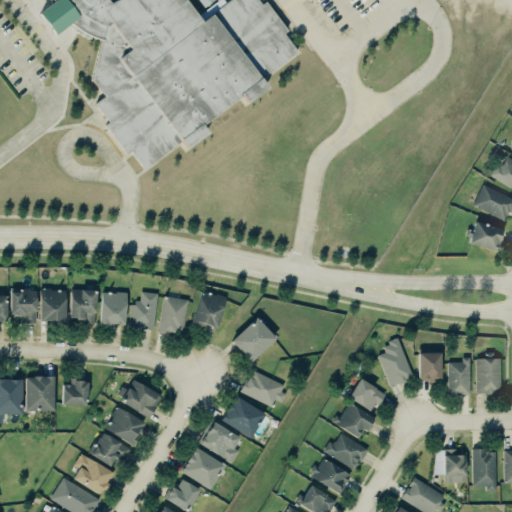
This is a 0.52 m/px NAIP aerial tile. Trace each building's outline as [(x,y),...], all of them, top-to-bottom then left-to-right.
[(143,168),(128,149),(124,151),(103,122),(106,119),(93,101),(102,94),(90,77),(99,38),(83,32),(68,20),(51,32),(37,10),(49,0),(184,0),(199,20),(225,0),(257,0),(260,3),(263,0),(264,0),(285,29),(282,31),(294,49),(260,76),(264,83),(244,100),(239,93),(200,122),(205,130),(184,145),(179,139),(143,168)] [(511,187),(488,173),(494,164),(497,166),(499,163),(500,164),(506,155),(511,158),(511,187)] [(511,197),(481,182),(470,204),(501,219),(506,209),(508,211),(511,203),(511,197)] [(473,220),(499,227),(496,239),(498,239),(495,249),(466,241),(468,235),(463,233),(465,227),(470,228),(473,220)] [(39,287),(39,321),(65,322),(65,287),(39,287)] [(97,287),(95,318),(121,320),(124,289),(97,287)] [(20,322),(35,322),(36,289),(9,288),(9,317),(20,317),(20,322)] [(77,324),(94,324),(95,289),(69,289),(68,317),(77,317),(77,324)] [(155,291),(151,328),(126,326),(129,303),(132,304),(133,299),(137,299),(138,289),(155,291)] [(191,320),(215,328),(225,297),(201,289),(191,320)] [(155,330),(161,294),(187,298),(181,330),(173,329),(173,331),(169,330),(169,333),(155,330)] [(274,337),(254,317),(230,342),(251,361),(274,337)] [(411,378),(398,338),(381,344),(384,352),(377,354),(388,386),(411,378)] [(416,351),(438,350),(439,376),(433,376),(433,380),(428,380),(428,378),(417,378),(417,376),(416,376),(416,351)] [(446,393),(468,393),(467,356),(460,356),(460,360),(446,360),(446,393)] [(475,357),(475,393),(499,393),(500,357),(492,357),(475,357)] [(252,369),(249,375),(247,374),(245,379),(243,378),(238,389),(270,405),(274,397),(279,400),(283,392),(278,390),(281,384),(252,369)] [(23,375),(31,375),(31,374),(40,374),(43,374),(52,374),(51,409),(23,408),(23,375)] [(60,382),(68,383),(68,376),(72,376),(72,378),(81,378),(81,379),(85,380),(84,397),(83,397),(83,403),(59,402),(60,382)] [(21,379),(0,378),(0,422),(2,422),(2,413),(20,413),(21,379)] [(115,392),(119,384),(124,387),(131,378),(138,381),(155,392),(155,393),(158,395),(153,403),(153,404),(154,405),(150,411),(146,417),(136,410),(118,399),(120,395),(115,392)] [(347,399),(374,412),(384,392),(357,379),(347,399)] [(235,395),(263,412),(248,436),(218,418),(229,401),(230,402),(235,395)] [(372,415),(346,403),(340,417),(334,415),(330,423),(362,438),(372,415)] [(114,404),(123,409),(142,421),(134,433),(135,434),(129,443),(103,426),(107,421),(105,421),(106,419),(107,420),(111,414),(109,413),(114,404)] [(208,420),(196,440),(197,441),(197,442),(214,453),(214,452),(228,461),(235,449),(230,446),(236,436),(211,420),(210,422),(208,420)] [(322,451),(354,470),(367,448),(340,432),(333,443),(328,441),(322,451)] [(89,456),(111,465),(115,456),(124,460),(129,446),(98,433),(89,456)] [(193,446),(189,452),(188,452),(184,459),(184,460),(178,469),(206,486),(220,463),(193,446)] [(470,447),(483,446),(483,449),(486,449),(486,450),(493,450),(494,489),(484,489),(484,484),(470,484),(470,447)] [(464,482),(465,454),(455,454),(455,449),(434,448),(433,474),(443,474),(442,481),(464,482)] [(511,482),(511,491),(511,490),(511,449),(502,450),(504,482),(511,482)] [(74,464),(78,466),(71,478),(99,494),(112,472),(80,453),(74,464)] [(338,493),(350,475),(321,456),(309,474),(338,493)] [(70,511),(44,495),(59,472),(97,496),(86,511),(70,511)] [(407,487),(405,486),(399,496),(425,511),(430,511),(433,507),(439,511),(444,503),(439,500),(443,493),(412,475),(407,483),(408,485),(407,487)] [(177,485),(172,482),(163,498),(186,511),(198,488),(180,479),(177,485)] [(298,506),(311,511),(327,511),(334,497),(307,486),(298,506)] [(43,511),(62,511),(48,503),(43,511)]
